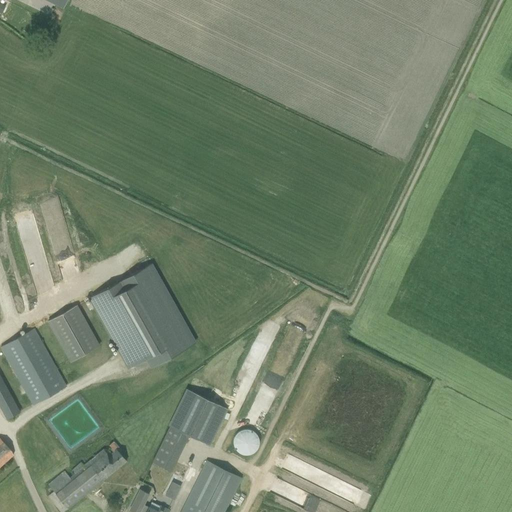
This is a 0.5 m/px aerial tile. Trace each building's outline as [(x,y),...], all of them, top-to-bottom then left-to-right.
[(194,343),(150,264),(89,298),(129,368),(147,358),(152,367),(194,343)] [(98,346),(76,306),(48,321),(71,362),(98,346)] [(32,405),(66,386),(34,329),(0,347),(32,405)] [(19,412),(0,376),(0,407),(6,419),(19,412)] [(208,445),(225,408),(187,390),(170,426),(188,435),(208,445)] [(170,471),(188,435),(170,426),(152,462),(170,471)] [(252,432),(246,429),(238,431),(234,437),(232,444),(235,451),(242,455),(250,455),(256,450),(259,445),(259,441),(258,437),(256,435),(252,432)] [(0,466),(13,455),(11,451),(0,439),(0,466)] [(48,496),(52,501),(117,450),(119,448),(114,441),(109,445),(114,451),(108,455),(104,449),(83,466),(81,463),(71,471),(74,474),(70,478),(64,471),(48,485),(53,491),(48,496)] [(117,450),(52,501),(60,511),(63,511),(126,461),(117,450)] [(180,511),(223,511),(241,478),(206,461),(180,511)] [(144,505),(149,493),(140,489),(130,510),(133,511),(167,511),(168,510),(160,506),(157,511),(144,505)] [(168,489),(165,496),(174,500),(177,493),(168,489)]
